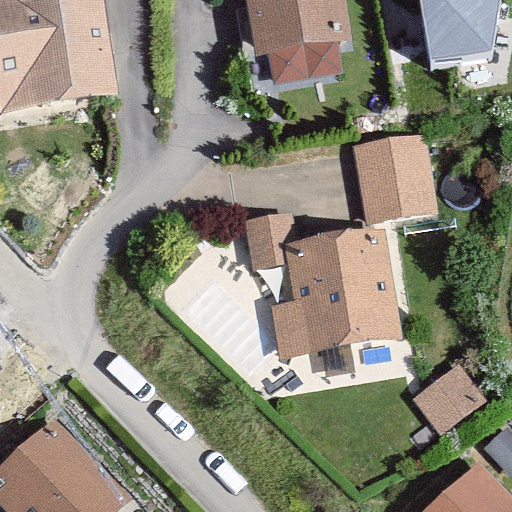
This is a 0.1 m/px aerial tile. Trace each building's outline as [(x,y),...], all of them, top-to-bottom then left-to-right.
[(19,0),(20,9),(0,11),(0,94),(4,122),(122,103),(105,0),(19,0)] [(342,0),(247,0),(256,60),(279,57),(283,85),(346,76),(342,51),(350,50),(342,0)] [(423,0),(433,60),(490,51),(499,0),(423,0)] [(362,146),(375,226),(442,215),(429,136),(362,146)] [(291,248),(298,246),(293,215),(240,223),(248,272),(294,265),(291,248)] [(298,246),(291,248),(294,265),(300,305),(272,309),(280,365),(408,347),(392,234),(298,246)] [(456,366),(415,399),(443,434),(484,401),(456,366)] [(57,426),(0,480),(0,508),(3,511),(130,511),(136,508),(57,426)] [(511,511),(511,500),(482,471),(440,511),(511,511)]
